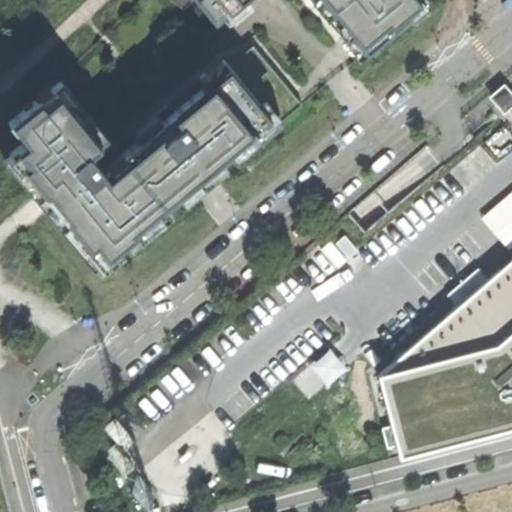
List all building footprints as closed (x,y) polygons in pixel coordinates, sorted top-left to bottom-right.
[(169,0),(183,10),(195,0),(194,0),(169,0)] [(194,0),(195,0),(216,25),(246,0),(322,0),(364,52),(396,27),(373,0),(194,0)] [(424,4),(421,0),(373,0),(396,27),(424,4)] [(253,45),(229,65),(272,120),(218,163),(209,170),(214,176),(302,104),(253,45)] [(53,85),(9,122),(24,142),(10,152),(3,159),(34,196),(41,191),(50,201),(61,215),(54,221),(97,273),(193,194),(189,188),(209,170),(218,163),(272,120),(229,65),(173,111),(167,104),(148,121),(153,128),(122,153),(133,166),(113,183),(88,153),(101,143),(53,85)] [(64,73),(53,85),(101,143),(108,137),(93,99),(64,73)] [(502,113),(511,104),(511,94),(506,87),(492,100),(502,113)] [(510,247),(511,245),(511,190),(483,216),(510,247)] [(511,255),(375,372),(396,456),(511,426),(511,255)] [(323,381),(344,370),(332,350),(312,361),(323,381)] [(134,443),(114,418),(102,428),(122,452),(134,443)] [(0,511),(10,511),(0,471),(0,511)]
